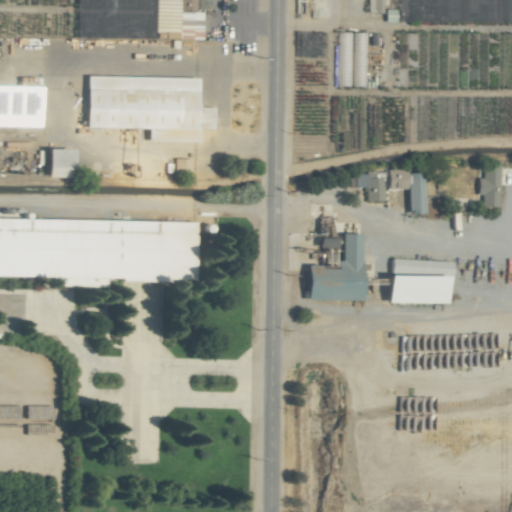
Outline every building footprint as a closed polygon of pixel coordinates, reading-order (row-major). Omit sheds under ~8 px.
[(81,128),(144,130),(143,143),(195,144),(195,129),(212,130),(212,108),(195,108),(196,79),(82,77),(81,128)] [(67,179),(66,150),(41,151),(41,180),(67,179)] [(474,196),(480,196),(480,207),(495,207),(496,168),(480,167),(479,179),(474,179),(474,196)] [(403,170),(383,171),(384,190),(403,190),(404,214),(420,214),(420,174),(403,175),(403,170)] [(380,202),(381,178),(372,178),(372,174),(350,174),(350,187),(363,188),(363,201),(380,202)] [(189,223),(114,222),(114,223),(87,223),(87,221),(0,220),(0,277),(44,278),(44,258),(49,258),(49,244),(82,244),(82,243),(117,244),(117,272),(129,272),(129,282),(189,282),(189,223)] [(357,235),(338,235),(337,262),(332,262),(332,269),(301,269),(301,301),(356,302),(357,235)] [(381,305),(441,305),(441,276),(447,276),(447,263),(432,263),(433,277),(392,277),(392,268),(395,268),(395,262),(388,262),(388,277),(381,277),(381,305)]
